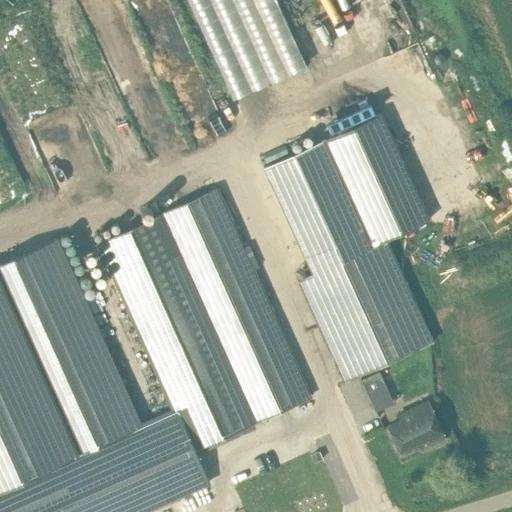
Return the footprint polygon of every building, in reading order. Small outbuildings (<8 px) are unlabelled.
[(189,0),(225,96),(265,82),(234,0),(189,0)] [(323,141),(264,167),(305,258),(312,272),(298,279),(345,381),(369,371),(430,343),(418,316),(384,240),(428,220),(380,115),(324,140),(323,141)] [(215,189),(158,214),(101,240),(176,408),(194,449),(309,397),(215,189)] [(176,408),(139,425),(56,238),(0,262),(0,511),(140,511),(209,482),(194,449),(176,408)] [(377,372),(360,379),(371,401),(387,393),(377,372)] [(428,402),(404,413),(398,416),(400,421),(388,426),(400,454),(418,446),(420,450),(445,439),(428,402)]
